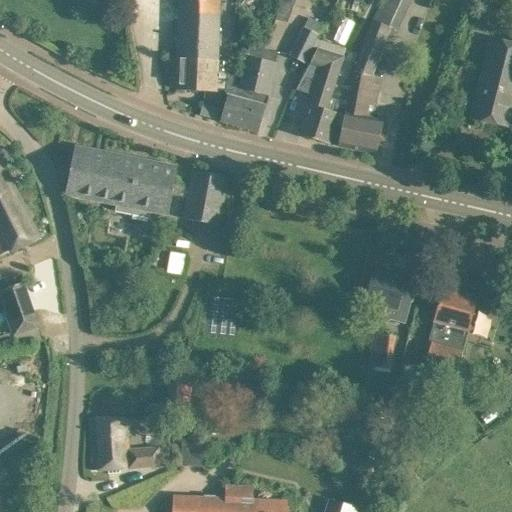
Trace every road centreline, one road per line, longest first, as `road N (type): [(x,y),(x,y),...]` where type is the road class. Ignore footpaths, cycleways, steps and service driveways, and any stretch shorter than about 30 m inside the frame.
road 1 (secondary): [(511,216),(184,137),(101,107),(9,56)]
road 2 (unclassified): [(63,511),(76,347),(67,247),(40,159),(0,113)]
